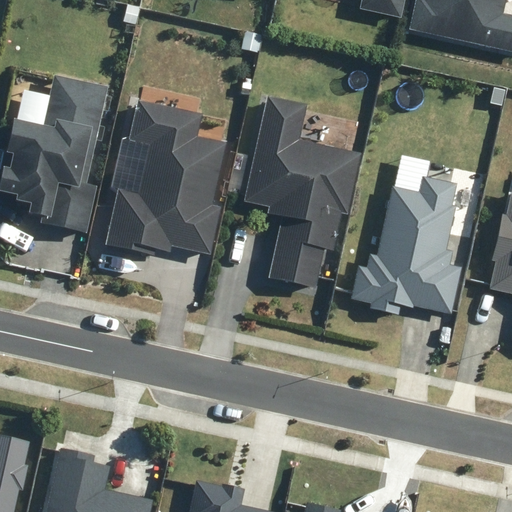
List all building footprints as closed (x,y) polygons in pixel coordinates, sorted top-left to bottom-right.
[(398,22),(402,0),(359,0),(357,13),(398,22)] [(413,0),(406,34),(511,56),(511,19),(501,17),(504,0),(413,0)] [(83,188),(104,92),(48,80),(37,131),(4,124),(0,140),(0,164),(1,165),(0,170),(0,204),(5,206),(4,211),(19,215),(16,226),(80,240),(91,190),(83,188)] [(302,110),(263,101),(240,207),(264,212),(262,218),(277,222),(264,283),(310,293),(319,254),(329,256),(337,218),(343,219),(356,158),(294,145),(302,110)] [(197,120),(132,106),(123,146),(117,145),(106,193),(112,195),(100,251),(150,262),(151,256),(165,259),(167,252),(205,260),(216,213),(208,211),(221,149),(192,142),(197,120)] [(415,197),(388,191),(373,260),(366,259),(363,273),(353,271),(346,305),(366,309),(365,314),(394,321),(396,312),(409,314),(409,312),(447,320),(457,273),(445,270),(448,256),(442,255),(451,211),(448,210),(452,189),(418,181),(415,197)] [(511,195),(507,216),(501,214),(491,261),(495,262),(489,289),(511,294),(511,195)] [(19,468),(24,446),(0,441),(0,511),(9,511),(13,493),(17,494),(22,469),(19,468)] [(151,511),(155,499),(106,488),(111,466),(93,462),(95,455),(61,447),(46,511),(151,511)] [(249,511),(235,509),(238,493),(217,488),(216,490),(191,485),(184,511),(249,511)] [(342,511),(343,510),(309,502),(306,511),(342,511)]
